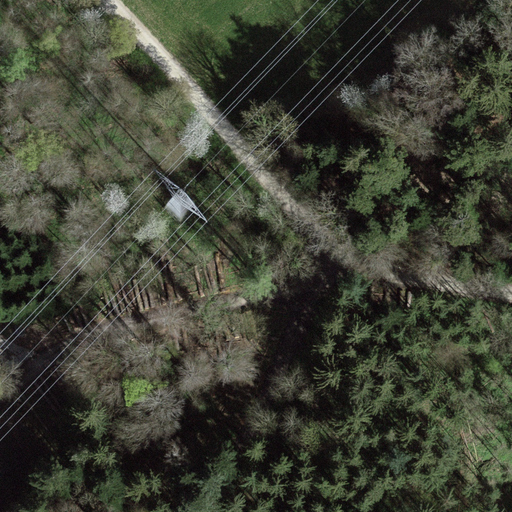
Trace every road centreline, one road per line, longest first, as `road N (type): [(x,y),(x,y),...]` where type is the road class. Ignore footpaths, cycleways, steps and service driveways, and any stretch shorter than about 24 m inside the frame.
road 1 (track): [(347,252),(97,0)]
road 2 (track): [(211,511),(347,252)]
road 3 (track): [(511,290),(347,252)]
